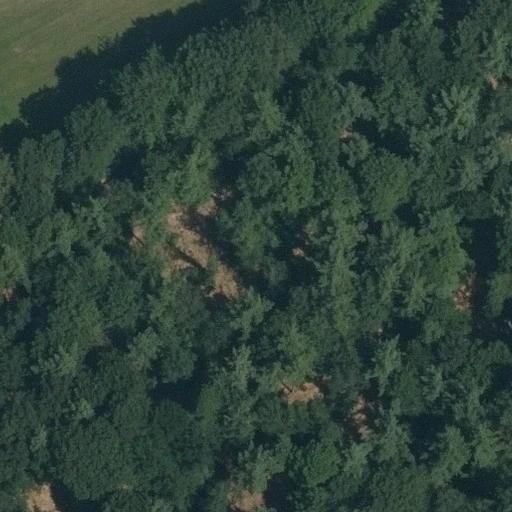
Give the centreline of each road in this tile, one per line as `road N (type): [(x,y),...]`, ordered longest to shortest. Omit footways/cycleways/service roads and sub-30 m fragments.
road 1 (track): [(344,0),(0,186)]
road 2 (track): [(0,328),(89,511)]
